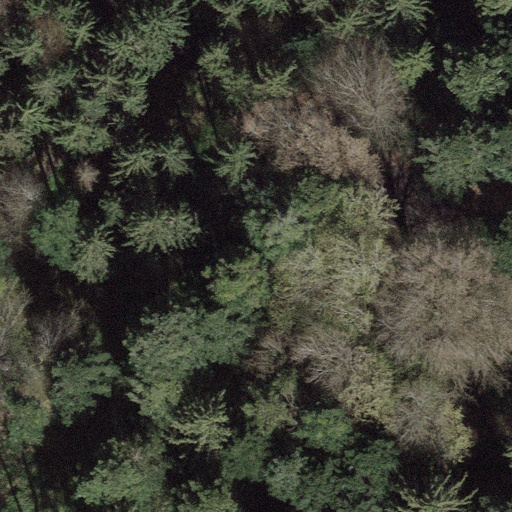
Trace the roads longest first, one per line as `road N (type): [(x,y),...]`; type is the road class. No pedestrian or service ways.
road 1 (track): [(511,253),(91,0)]
road 2 (track): [(322,134),(471,0)]
